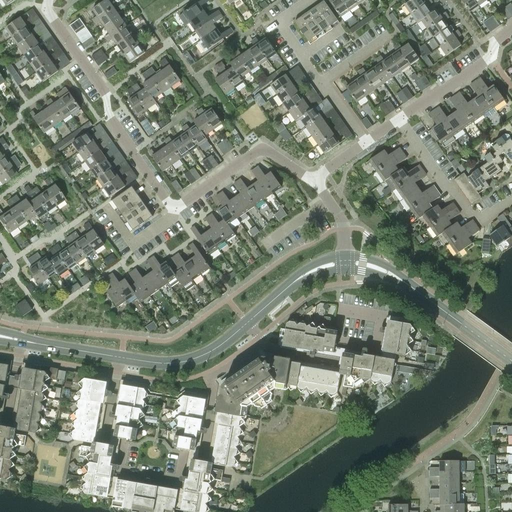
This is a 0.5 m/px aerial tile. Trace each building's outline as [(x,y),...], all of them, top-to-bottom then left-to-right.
[(94,22),(114,8),(107,0),(105,0),(92,10),(97,16),(92,20),(94,22)] [(185,26),(189,23),(204,12),(201,7),(210,0),(202,0),(198,3),(179,16),(185,26)] [(327,0),(340,18),(349,11),(341,0),(333,0),(333,1),(332,0),(327,0)] [(341,0),(349,11),(358,5),(354,0),(341,0)] [(410,14),(430,0),(425,0),(424,1),(422,0),(411,0),(404,5),(410,14)] [(430,0),(410,14),(417,24),(421,21),(421,20),(432,13),(432,12),(427,7),(432,3),(430,0)] [(478,6),(474,0),(460,0),(469,13),(478,6)] [(316,7),(330,26),(338,21),(324,1),(316,7)] [(323,31),(330,26),(316,7),(309,12),(323,31)] [(507,20),(511,17),(511,16),(505,7),(501,10),(507,20)] [(120,17),(114,8),(94,22),(96,25),(101,22),(105,28),(120,17)] [(435,10),(432,12),(432,13),(421,20),(421,21),(427,29),(447,15),(445,13),(440,16),(435,10)] [(204,12),(189,23),(195,32),(220,14),(218,11),(208,18),(204,12)] [(369,16),(372,20),(379,15),(376,11),(369,16)] [(302,17),(315,37),(323,31),(309,12),(302,17)] [(397,21),(392,13),(388,16),(393,23),(397,21)] [(195,32),(202,40),(217,30),(213,25),(223,18),(220,14),(195,32)] [(433,38),(448,28),(444,22),(449,18),(447,15),(427,29),(433,38)] [(488,20),(495,29),(500,26),(493,16),(488,20)] [(106,40),(126,26),(120,17),(105,28),(109,34),(104,37),(106,40)] [(315,37),(302,17),(294,22),(308,42),(315,37)] [(5,28),(11,38),(30,25),(27,21),(24,23),(20,18),(5,28)] [(69,26),(73,31),(83,24),(79,19),(69,26)] [(365,19),(358,24),(361,28),(368,23),(365,19)] [(490,33),(495,29),(488,20),(483,23),(490,33)] [(354,32),(361,28),(358,24),(351,28),(354,32)] [(18,46),(36,33),(33,29),(30,32),(27,27),(30,25),(11,38),(18,46)] [(401,34),(404,32),(405,31),(400,25),(396,27),(401,34)] [(117,45),(132,35),(126,26),(106,40),(108,43),(113,39),(117,45)] [(217,30),(202,40),(198,43),(204,53),(223,39),(233,32),(230,28),(225,32),(223,32),(220,34),(217,30)] [(439,47),(459,33),(457,30),(452,34),(448,28),(433,38),(439,47)] [(408,30),(405,31),(404,32),(408,39),(412,36),(408,30)] [(79,39),(82,44),(92,37),(89,32),(79,39)] [(24,55),(43,42),(40,38),(36,41),(33,36),(37,34),(36,33),(18,46),(24,55)] [(459,33),(439,47),(446,56),(461,46),(456,39),(461,36),(459,33)] [(119,58),(138,44),(132,35),(117,45),(122,52),(117,55),(119,58)] [(30,64),(49,51),(46,47),(49,45),(48,44),(54,40),(51,36),(43,42),(24,55),(30,64)] [(95,41),(92,37),(82,44),(85,48),(95,41)] [(253,40),(267,60),(276,54),(266,38),(259,43),(256,38),(253,40)] [(267,60),(253,40),(250,42),(254,47),(248,51),(258,66),(267,60)] [(416,50),(420,47),(415,40),(411,43),(416,50)] [(138,44),(119,58),(120,60),(125,57),(130,64),(145,53),(138,44)] [(396,46),(410,66),(419,59),(408,44),(402,49),(398,44),(396,46)] [(410,66),(396,46),(393,48),(396,52),(390,57),(401,72),(410,66)] [(425,54),(420,47),(416,50),(421,57),(425,54)] [(91,57),(95,61),(105,54),(101,50),(91,57)] [(36,73),(55,60),(52,56),(49,58),(45,54),(49,51),(30,64),(36,73)] [(258,66),(248,51),(242,55),(238,51),(235,52),(249,72),(258,66)] [(249,72),(235,52),(233,54),(236,59),(230,64),(233,68),(233,67),(241,79),(241,78),(249,72)] [(108,59),(105,54),(95,61),(98,66),(108,59)] [(401,72),(390,57),(384,61),(381,56),(378,58),(392,78),(401,72)] [(372,69),(383,84),(392,78),(378,58),(375,60),(379,65),(372,69)] [(428,58),(424,61),(429,68),(433,65),(428,58)] [(161,72),(171,87),(180,81),(165,59),(159,62),(164,70),(161,72)] [(55,60),(36,73),(43,82),(61,69),(58,65),(55,67),(52,63),(55,60)] [(233,67),(233,68),(227,72),(224,68),(225,67),(222,62),(218,65),(235,89),(244,82),(241,78),(241,79),(233,67)] [(235,89),(218,65),(214,68),(217,72),(219,72),(221,76),(215,80),(225,95),(235,89)] [(277,95),(295,82),(304,76),(298,66),(270,85),(277,95)] [(278,71),(281,74),(288,70),(285,66),(278,71)] [(13,68),(8,72),(12,77),(17,73),(13,68)] [(107,80),(117,73),(114,68),(104,75),(107,80)] [(171,87),(161,72),(157,75),(152,68),(147,71),(162,93),(171,87)] [(360,70),(374,90),(383,84),(372,69),(366,74),(363,69),(360,70)] [(355,82),(365,97),(374,90),(360,70),(357,72),(361,77),(355,82)] [(142,85),(145,89),(146,89),(153,100),(154,99),(162,93),(147,71),(142,75),(147,82),(142,85)] [(17,74),(12,77),(18,85),(23,82),(17,74)] [(274,74),(267,78),(270,82),(276,77),(274,74)] [(419,79),(426,88),(430,85),(424,75),(419,79)] [(270,82),(267,78),(260,83),(263,87),(270,82)] [(475,82),(496,111),(506,104),(494,86),(488,90),(480,78),(475,82)] [(421,92),(426,88),(419,79),(414,82),(421,92)] [(365,97),(355,82),(349,86),(345,81),(342,83),(346,88),(356,103),(365,97)] [(295,82),(277,95),(283,104),(298,93),(295,88),(298,86),(295,82)] [(496,111),(475,82),(470,85),(478,97),(473,100),(483,115),(485,118),(496,111)] [(132,87),(147,110),(156,103),(154,99),(153,100),(146,89),(145,89),(142,91),(137,84),(132,87)] [(259,90),(256,86),(249,91),(252,95),(259,90)] [(147,110),(132,87),(127,91),(132,98),(127,101),(138,116),(147,110)] [(57,95),(60,100),(71,115),(80,108),(66,88),(57,95)] [(401,91),(408,101),(413,97),(406,88),(401,91)] [(353,100),(347,91),(342,94),(348,103),(353,100)] [(403,104),(408,101),(401,91),(396,94),(403,104)] [(298,93),(283,104),(289,112),(308,99),(305,95),(302,98),(298,93)] [(454,96),(473,123),(483,115),(473,100),(468,104),(460,93),(454,96)] [(452,115),(462,130),(473,123),(454,96),(449,100),(457,111),(452,115)] [(51,99),(48,101),(62,121),(71,115),(60,100),(54,104),(51,99)] [(308,99),(289,112),(296,122),(300,119),(299,118),(311,111),(310,110),(307,106),(311,103),(308,99)] [(299,118),(300,119),(306,127),(324,114),(321,110),(323,106),(329,102),(326,99),(322,102),(321,103),(317,106),(314,108),(310,110),(311,111),(299,118)] [(383,103),(390,113),(395,110),(388,100),(383,103)] [(53,127),(62,121),(48,101),(45,103),(49,108),(43,112),(53,127)] [(385,117),(390,113),(383,103),(378,107),(385,117)] [(434,111),(452,137),(462,130),(452,115),(447,119),(439,107),(434,111)] [(202,108),(199,110),(213,130),(222,124),(212,109),(205,113),(202,108)] [(193,122),(196,126),(196,125),(204,137),(205,136),(213,130),(199,110),(196,112),(200,117),(193,122)] [(44,134),(53,127),(43,112),(36,116),(33,111),(30,113),(34,118),(33,119),(44,134)] [(455,141),(452,137),(434,111),(429,114),(437,126),(431,130),(438,139),(444,148),(455,141)] [(370,113),(365,116),(372,126),(377,122),(370,113)] [(312,136),(327,126),(323,121),(327,118),(324,114),(306,127),(312,136)] [(87,123),(80,128),(83,132),(90,127),(87,123)] [(207,140),(205,136),(204,137),(196,125),(196,126),(190,130),(187,125),(184,127),(198,147),(207,140)] [(318,145),(337,132),(334,128),(330,130),(327,126),(312,136),(318,145)] [(185,133),(179,138),(189,153),(198,147),(184,127),(181,129),(185,133)] [(76,137),(83,132),(80,128),(73,133),(76,137)] [(431,130),(428,132),(435,142),(438,139),(431,130)] [(337,132),(318,145),(324,154),(340,144),(336,138),(339,136),(337,132)] [(79,152),(97,139),(95,135),(91,138),(87,133),(72,143),(79,152)] [(490,145),(494,150),(498,156),(499,156),(504,153),(505,155),(511,150),(511,141),(510,139),(511,139),(508,135),(504,135),(501,137),(490,145)] [(69,136),(63,140),(65,144),(72,140),(69,136)] [(189,153),(179,138),(173,142),(169,137),(166,139),(180,159),(189,153)] [(97,139),(79,152),(85,161),(103,148),(101,144),(97,147),(94,142),(98,140),(97,139)] [(161,150),(172,165),(180,159),(166,139),(164,141),(167,146),(161,150)] [(226,139),(221,142),(228,152),(233,149),(226,139)] [(65,144),(63,140),(56,145),(59,149),(65,144)] [(224,156),(228,152),(221,142),(217,146),(224,156)] [(0,159),(4,157),(1,153),(8,148),(5,143),(0,146),(0,159)] [(103,148),(85,161),(91,170),(110,157),(107,153),(103,156),(100,151),(104,149),(103,148)] [(369,161),(377,172),(403,153),(399,148),(388,156),(384,151),(369,161)] [(172,165),(161,150),(155,155),(151,150),(148,152),(162,172),(172,165)] [(502,161),(499,156),(498,156),(494,150),(483,158),(487,163),(482,166),(490,178),(501,170),(497,165),(502,161)] [(406,158),(403,153),(377,172),(384,182),(385,181),(389,179),(389,178),(398,172),(398,171),(395,166),(406,158)] [(0,172),(17,160),(14,155),(6,161),(4,157),(0,159),(0,172)] [(211,155),(206,159),(213,169),(218,165),(211,155)] [(110,158),(110,157),(91,170),(97,179),(116,166),(113,162),(110,165),(106,160),(110,158)] [(209,172),(213,169),(206,159),(202,162),(209,172)] [(17,160),(0,172),(0,183),(2,185),(17,175),(14,171),(21,166),(17,160)] [(389,179),(385,181),(392,192),(396,189),(422,170),(419,165),(407,173),(403,168),(398,171),(398,172),(389,178),(389,179)] [(103,188),(122,175),(119,171),(116,173),(113,169),(116,166),(97,179),(103,188)] [(472,174),(467,178),(470,183),(474,188),(477,193),(478,194),(489,187),(485,181),(490,178),(482,166),(471,174),(472,174)] [(255,169),(272,194),(281,187),(271,172),(265,176),(258,167),(255,169)] [(194,168),(189,171),(196,181),(201,178),(194,168)] [(258,181),(253,185),(263,200),(272,194),(255,169),(251,172),(258,181)] [(396,189),(403,199),(418,189),(414,184),(426,176),(422,170),(396,189)] [(191,184),(196,181),(189,171),(184,175),(191,184)] [(464,173),(453,180),(460,190),(470,183),(467,178),(464,173)] [(122,175),(103,188),(110,197),(129,184),(126,180),(122,182),(119,178),(122,175)] [(45,191),(55,206),(65,200),(49,178),(43,181),(49,189),(45,191)] [(237,181),(254,206),(263,200),(253,185),(248,189),(241,179),(237,181)] [(178,194),(183,190),(176,180),(171,184),(178,194)] [(254,206),(237,181),(234,184),(240,194),(235,198),(246,213),(254,206)] [(460,190),(464,195),(474,188),(470,183),(460,190)] [(403,199),(410,209),(437,191),(433,186),(422,194),(418,189),(403,199)] [(36,187),(31,190),(46,213),(55,206),(45,191),(41,194),(36,187)] [(117,208),(137,194),(132,187),(112,201),(117,208)] [(464,195),(467,200),(477,193),(474,188),(464,195)] [(46,213),(31,190),(26,194),(28,197),(25,200),(28,203),(27,204),(35,215),(34,215),(37,219),(46,213)] [(440,196),(437,191),(410,209),(418,220),(423,217),(423,216),(432,209),(429,204),(440,196)] [(246,213),(235,198),(230,202),(223,192),(219,194),(237,219),(246,213)] [(477,193),(467,200),(471,205),(481,198),(478,194),(477,193)] [(117,208),(123,216),(142,202),(137,194),(117,208)] [(237,219),(219,194),(216,197),(223,207),(217,211),(224,221),(224,220),(228,225),(232,230),(240,224),(237,219)] [(26,221),(34,215),(35,215),(27,204),(28,203),(25,200),(21,202),(15,195),(10,199),(26,221)] [(7,212),(17,227),(26,221),(10,199),(5,202),(11,210),(7,212)] [(128,223),(147,209),(142,202),(123,216),(128,223)] [(437,206),(432,209),(423,216),(423,217),(430,227),(456,208),(452,203),(441,211),(437,206)] [(452,227),(452,226),(448,221),(460,213),(456,208),(430,227),(437,237),(442,234),(442,233),(452,227)] [(152,217),(147,209),(128,223),(133,230),(152,217)] [(17,227),(7,212),(3,215),(0,210),(0,222),(8,234),(17,227)] [(224,220),(224,221),(219,224),(212,214),(208,216),(226,241),(235,235),(232,230),(228,225),(224,220)] [(497,218),(511,239),(511,226),(510,228),(508,225),(510,224),(502,214),(497,218)] [(212,229),(206,233),(217,248),(226,241),(208,216),(205,219),(212,229)] [(511,246),(511,239),(497,218),(501,224),(494,228),(491,224),(496,231),(489,235),(497,247),(506,241),(511,247),(511,246)] [(457,223),(452,226),(452,227),(442,233),(442,234),(449,244),(476,225),(472,220),(460,228),(457,223)] [(84,237),(95,251),(104,245),(89,223),(83,227),(88,234),(84,237)] [(479,231),(476,225),(449,244),(457,254),(471,244),(468,239),(479,231)] [(217,248),(206,233),(201,236),(194,226),(190,229),(197,239),(210,258),(219,251),(217,248)] [(95,251),(84,237),(81,239),(76,232),(71,235),(86,258),(95,251)] [(86,258),(71,235),(65,239),(71,246),(67,249),(77,264),(86,258)] [(481,253),(489,254),(490,240),(482,239),(481,253)] [(190,260),(201,275),(210,268),(200,253),(193,243),(189,246),(196,256),(190,260)] [(77,264),(67,249),(63,252),(58,244),(53,248),(68,270),(77,264)] [(53,259),(50,261),(49,261),(57,272),(57,273),(59,277),(68,270),(53,248),(48,251),(53,259)] [(48,279),(57,273),(57,272),(49,261),(50,261),(47,257),(43,260),(37,253),(32,256),(48,279)] [(190,260),(185,263),(178,253),(175,256),(192,281),(201,275),(190,260)] [(48,279),(32,256),(27,260),(33,267),(28,270),(39,285),(48,279)] [(154,256),(150,259),(168,284),(170,288),(179,282),(176,278),(176,277),(173,272),(166,262),(161,266),(154,256)] [(175,256),(171,258),(178,268),(173,272),(176,277),(176,278),(179,282),(186,292),(195,285),(192,281),(175,256)] [(148,275),(159,290),(168,284),(150,259),(147,261),(154,271),(148,275)] [(132,271),(150,296),(159,290),(148,275),(143,279),(136,269),(132,271)] [(135,295),(137,298),(140,303),(150,296),(132,271),(129,274),(136,284),(131,287),(130,287),(135,295)] [(109,276),(126,301),(129,304),(137,298),(135,295),(130,287),(131,287),(125,279),(119,283),(113,273),(109,276)] [(117,307),(126,301),(109,276),(105,278),(112,288),(107,292),(117,307)] [(16,306),(23,316),(32,310),(25,300),(16,306)] [(287,323),(286,323),(283,344),(323,351),(323,353),(334,354),(338,332),(327,330),(323,325),(317,328),(313,323),(307,327),(302,321),(297,325),(292,319),(287,323)] [(413,341),(409,335),(415,331),(411,325),(390,321),(385,353),(406,356),(412,351),(408,345),(413,341)] [(153,322),(146,327),(149,332),(157,327),(153,322)] [(343,352),(340,373),(341,373),(341,374),(345,375),(341,395),(345,396),(347,387),(353,388),(354,386),(356,386),(363,382),(364,384),(370,380),(375,385),(381,382),(385,387),(390,383),(391,383),(395,361),(391,360),(391,362),(387,361),(387,359),(373,357),(373,359),(354,356),(355,354),(354,354),(343,352)] [(222,405),(212,463),(212,464),(214,465),(232,468),(232,467),(238,463),(234,457),(240,453),(236,447),(242,443),(238,437),(244,433),(240,427),(245,423),(244,420),(247,418),(248,412),(248,408),(253,404),(254,405),(259,406),(261,409),(272,401),(270,398),(271,393),(270,392),(275,389),(285,390),(289,388),(291,391),(297,387),(301,393),(307,389),(311,395),(317,391),(321,396),(327,392),(331,398),(337,394),(341,374),(341,373),(340,373),(276,362),(276,360),(263,358),(262,356),(258,359),(259,360),(253,364),(254,366),(252,367),(251,365),(250,365),(251,365),(243,371),(242,370),(242,371),(243,371),(235,377),(234,376),(236,379),(234,380),(233,379),(227,383),(226,382),(222,384),(223,386),(221,399),(223,399),(223,403),(224,404),(224,405),(222,405)] [(26,369),(15,429),(15,430),(18,430),(35,433),(41,429),(38,423),(43,419),(39,413),(45,409),(41,403),(47,399),(43,393),(48,389),(45,383),(51,378),(57,380),(59,369),(52,368),(46,372),(26,369)] [(74,440),(92,443),(95,444),(95,443),(106,382),(85,378),(82,373),(74,372),(73,382),(79,383),(83,389),(77,393),(81,399),(75,403),(79,409),(73,414),(77,419),(72,423),(76,429),(70,434),(74,440)] [(147,406),(144,400),(149,396),(145,390),(146,389),(125,385),(117,426),(116,426),(114,436),(136,441),(138,430),(144,426),(140,420),(146,416),(142,410),(147,406)] [(174,447),(196,451),(198,440),(197,440),(204,400),(183,396),(177,400),(181,406),(175,411),(179,416),(174,421),(178,426),(172,431),(176,436),(174,447)] [(17,435),(18,430),(15,430),(15,429),(0,426),(0,479),(7,480),(13,476),(9,470),(15,466),(11,460),(17,456),(13,450),(19,446),(25,447),(27,436),(17,435)] [(116,447),(95,443),(95,444),(92,443),(91,447),(82,446),(80,456),(86,457),(90,463),(84,467),(88,473),(83,477),(87,483),(81,487),(85,493),(85,494),(107,498),(111,477),(109,476),(113,457),(114,458),(116,447)] [(212,464),(212,463),(190,459),(188,470),(190,471),(187,490),(185,490),(182,511),(187,511),(207,511),(210,510),(206,504),(211,500),(208,494),(213,490),(210,484),(215,480),(222,481),(223,471),(214,469),(214,465),(212,464)] [(429,472),(459,472),(459,461),(439,461),(440,468),(429,468),(429,472)] [(459,472),(429,472),(429,477),(440,477),(440,483),(459,483),(459,472)] [(174,511),(178,493),(117,482),(112,508),(113,508),(115,511),(119,511),(123,510),(124,511),(132,511),(133,511),(174,511)] [(430,494),(459,494),(459,483),(440,483),(440,489),(430,490),(430,494)] [(459,494),(430,494),(430,498),(440,498),(440,505),(445,505),(459,505),(459,504),(464,504),(464,494),(459,494)]
